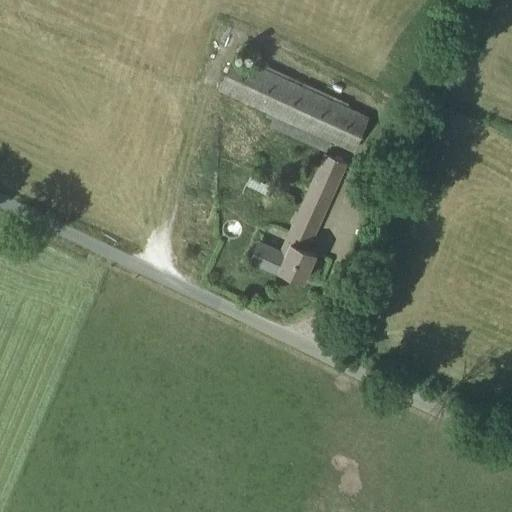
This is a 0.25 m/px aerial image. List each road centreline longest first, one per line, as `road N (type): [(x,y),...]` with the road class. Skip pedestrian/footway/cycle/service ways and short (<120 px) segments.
road 1 (unclassified): [(169,282),(511,450)]
road 2 (unclassified): [(0,205),(169,282)]
road 3 (residential): [(236,121),(169,282)]
